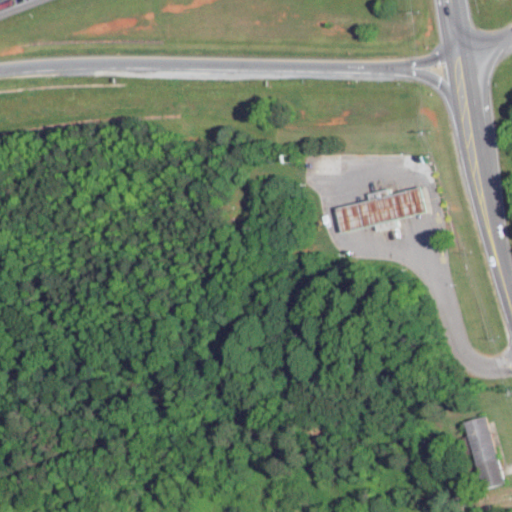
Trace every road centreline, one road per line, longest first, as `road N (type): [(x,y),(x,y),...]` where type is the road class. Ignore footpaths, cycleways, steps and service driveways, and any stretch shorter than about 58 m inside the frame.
road 1 (motorway): [(0,69),(118,62),(466,69)]
road 2 (tertiary): [(511,283),(466,69)]
